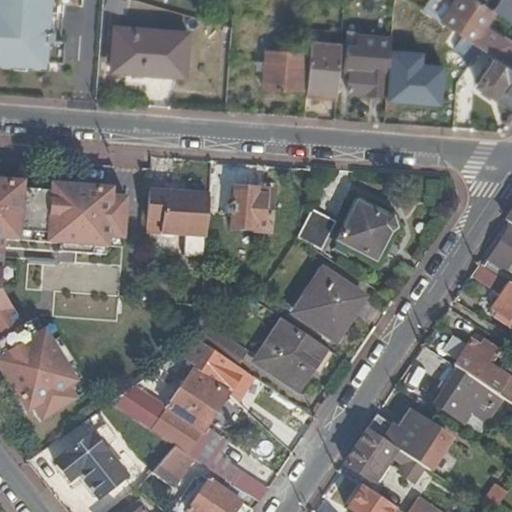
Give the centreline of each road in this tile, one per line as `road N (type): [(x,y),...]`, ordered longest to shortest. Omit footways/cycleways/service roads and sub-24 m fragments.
road 1 (residential): [(511,160),(0,121)]
road 2 (residential): [(285,511),(511,170)]
